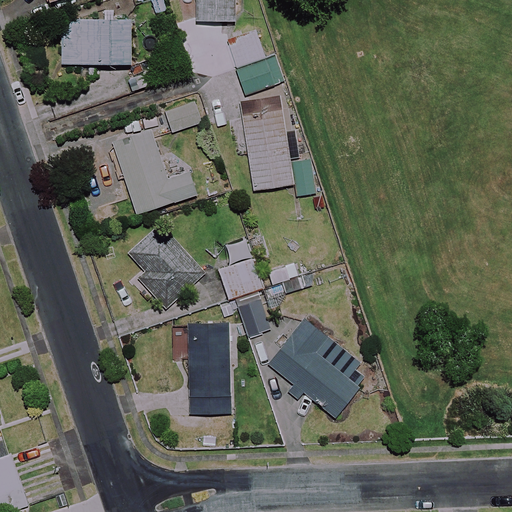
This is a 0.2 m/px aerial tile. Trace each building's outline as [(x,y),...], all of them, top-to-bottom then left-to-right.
[(236,22),(235,0),(196,0),(197,22),(236,22)] [(131,65),(132,21),(62,20),(61,63),(131,65)] [(265,59),(254,25),(242,29),(225,35),(245,95),(281,83),(272,57),(265,59)] [(202,123),(194,99),(167,107),(175,132),(202,123)] [(292,183),(281,111),(243,117),(253,189),(292,183)] [(166,178),(151,131),(114,143),(136,214),(195,196),(188,171),(166,178)] [(315,193),(309,161),(292,164),(298,196),(315,193)] [(203,277),(157,227),(129,255),(146,273),(139,278),(166,308),(203,277)] [(263,288),(247,240),(225,247),(231,267),(218,271),(227,299),(263,288)] [(270,329),(262,302),(238,309),(246,336),(270,329)] [(307,319),(270,365),(335,416),(357,388),(358,387),(349,379),(362,363),(307,319)] [(230,325),(190,326),(191,389),(192,414),(232,413),(230,325)] [(0,511),(2,511),(28,503),(9,454),(0,457),(0,511)]
